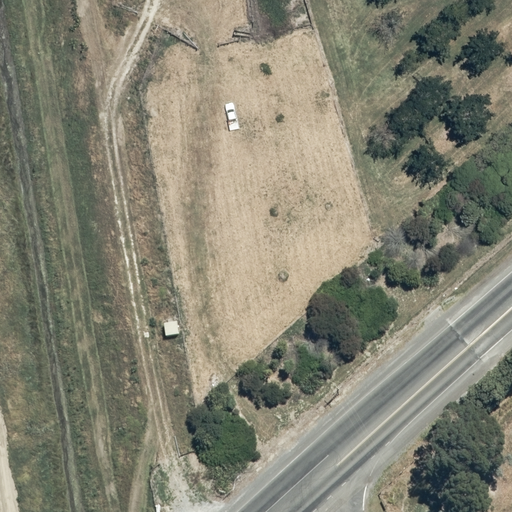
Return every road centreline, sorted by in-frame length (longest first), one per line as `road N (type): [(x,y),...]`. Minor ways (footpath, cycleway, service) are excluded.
road 1 (trunk): [(511,183),(449,239),(200,511)]
road 2 (trunk): [(284,511),(511,309)]
